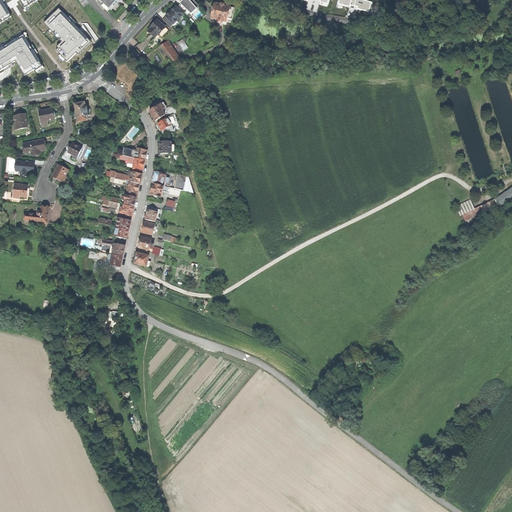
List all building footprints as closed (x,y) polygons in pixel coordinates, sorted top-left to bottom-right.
[(0,0),(0,23),(12,17),(5,6),(3,8),(2,6),(1,5),(3,4),(1,0),(0,0)] [(19,0),(19,1),(24,9),(38,0),(19,0)] [(128,0),(99,0),(115,14),(125,4),(128,0)] [(190,0),(184,0),(181,3),(185,7),(193,15),(199,9),(190,0)] [(226,22),(227,22),(228,18),(232,19),(235,8),(225,6),(215,3),(214,6),(212,6),(211,9),(213,9),(211,18),(219,20),(219,23),(226,25),(226,22)] [(178,22),(177,21),(184,14),(176,7),(171,11),(166,16),(175,25),(178,22)] [(67,62),(69,60),(76,53),(90,40),(81,32),(80,34),(79,33),(78,32),(79,30),(59,9),(46,21),(64,40),(57,47),(58,49),(56,51),(67,62)] [(159,35),(166,27),(158,20),(154,24),(151,27),(152,28),(149,31),(155,37),(158,34),(159,35)] [(43,67),(42,65),(35,53),(33,55),(32,53),(31,52),(33,51),(24,35),(0,49),(0,71),(16,62),(25,76),(35,69),(36,71),(43,67)] [(183,51),(189,48),(183,39),(178,43),(183,51)] [(175,67),(180,63),(166,42),(161,46),(175,67)] [(135,60),(139,56),(134,51),(130,55),(135,60)] [(168,105),(173,102),(171,94),(165,98),(168,105)] [(78,122),(88,120),(87,116),(89,116),(87,106),(85,107),(85,102),(80,103),(75,104),(78,122)] [(153,116),(156,121),(165,115),(161,108),(163,107),(161,104),(150,111),(153,116)] [(53,109),(39,111),(41,123),(55,120),(54,115),(53,109)] [(15,117),(17,131),(28,128),(25,114),(20,116),(15,117)] [(167,118),(157,124),(161,131),(171,125),(167,118)] [(78,136),(92,134),(91,127),(86,128),(85,125),(80,126),(80,129),(77,130),(78,136)] [(44,140),(24,145),(26,155),(32,153),(32,156),(41,154),(41,151),(46,150),(45,146),(44,140)] [(172,142),(160,142),(160,148),(161,154),(172,153),(172,151),(175,151),(175,145),(172,145),(172,142)] [(73,157),(77,159),(83,148),(73,144),(71,148),(68,153),(74,155),(73,157)] [(124,148),(122,155),(145,161),(146,156),(147,152),(138,149),(137,151),(124,148)] [(133,168),(143,170),(144,165),(145,161),(122,155),(121,155),(120,159),(134,162),(133,168)] [(169,169),(170,162),(160,160),(159,167),(169,169)] [(34,163),(17,162),(16,175),(27,176),(28,171),(33,171),(33,167),(34,163)] [(67,178),(65,177),(69,170),(59,165),(55,172),(52,178),(64,184),(67,178)] [(124,180),(130,182),(140,184),(141,179),(142,174),(132,172),(132,174),(127,173),(127,175),(113,172),(111,177),(115,178),(124,180)] [(153,184),(163,186),(166,176),(156,173),(154,178),(153,184)] [(188,177),(178,174),(175,188),(180,190),(194,193),(188,177)] [(128,191),(138,193),(139,188),(140,184),(130,182),(128,191)] [(164,186),(163,186),(153,184),(152,189),(150,195),(161,197),(163,190),(164,186)] [(29,186),(15,185),(14,196),(27,198),(28,192),(29,186)] [(511,189),(495,200),(500,207),(511,198),(511,189)] [(111,197),(110,201),(118,203),(124,205),(134,207),(135,203),(136,198),(126,195),(126,198),(124,198),(123,200),(111,197)] [(464,223),(500,207),(495,200),(475,210),(461,216),(464,223)] [(461,216),(475,210),(471,201),(457,207),(461,216)] [(122,214),(132,217),(133,211),(134,207),(124,205),(123,208),(121,208),(120,211),(122,212),(122,214)] [(45,208),(42,208),(41,212),(40,212),(39,212),(38,213),(38,215),(26,213),(25,221),(48,224),(49,209),(45,208)] [(156,218),(157,212),(156,212),(147,210),(146,215),(145,219),(159,223),(160,219),(156,218)] [(119,219),(117,228),(129,231),(130,226),(131,222),(126,221),(126,220),(123,220),(119,219)] [(155,224),(145,222),(143,227),(142,232),(153,235),(155,224)] [(115,236),(127,239),(128,235),(129,231),(117,228),(113,227),(111,234),(115,236)] [(172,236),(164,234),(163,240),(174,243),(175,238),(172,237),(172,236)] [(150,248),(152,249),(153,244),(151,244),(152,240),(141,237),(140,243),(138,248),(149,250),(150,248)] [(113,254),(113,255),(122,257),(124,252),(125,246),(115,245),(115,247),(113,247),(113,249),(112,249),(111,253),(113,254)] [(161,249),(154,247),(152,253),(156,254),(159,255),(162,256),(164,251),(160,250),(161,249)] [(111,265),(120,267),(121,262),(122,257),(113,255),(100,252),(99,257),(108,259),(108,262),(111,262),(111,265)] [(147,263),(149,256),(146,255),(146,253),(142,252),(142,254),(137,253),(136,258),(135,264),(146,267),(146,266),(149,267),(150,263),(147,263)]
